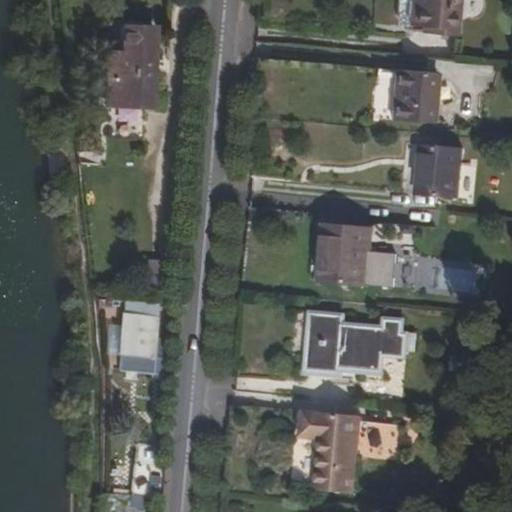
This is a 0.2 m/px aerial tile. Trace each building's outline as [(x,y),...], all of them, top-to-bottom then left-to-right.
[(402,23),(410,23),(410,24),(422,25),(422,31),(457,34),(460,0),(398,0),(397,16),(402,23)] [(155,28),(124,27),(122,53),(107,52),(104,104),(151,107),(155,28)] [(395,70),(391,121),(434,124),(438,74),(395,70)] [(463,149),(422,145),(417,195),(458,199),(463,149)] [(323,260),(321,281),(367,285),(372,230),(326,226),(323,260)] [(316,259),(314,281),(321,281),(323,260),(316,259)] [(145,295),(167,297),(170,263),(147,262),(145,295)] [(472,290),(473,269),(431,267),(430,288),(472,290)] [(403,334),(404,321),(386,319),(385,328),(345,324),(346,316),(312,313),(307,372),(339,376),(340,369),(383,372),(385,356),(406,358),(407,350),(414,351),(416,335),(403,334)] [(124,316),(121,356),(153,359),(157,319),(124,316)] [(355,493),(359,451),(399,455),(402,426),(361,422),(362,417),(304,411),(301,437),(321,439),(316,489),(355,493)] [(162,499),(166,448),(136,446),(131,497),(162,499)]
